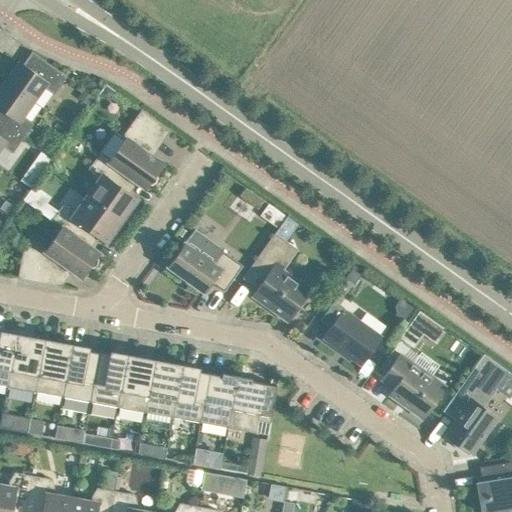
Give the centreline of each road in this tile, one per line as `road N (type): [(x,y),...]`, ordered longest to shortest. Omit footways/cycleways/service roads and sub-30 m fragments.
road 1 (tertiary): [(511,315),(62,0)]
road 2 (residential): [(442,511),(433,462),(265,341),(98,310)]
road 3 (residential): [(98,310),(200,169)]
